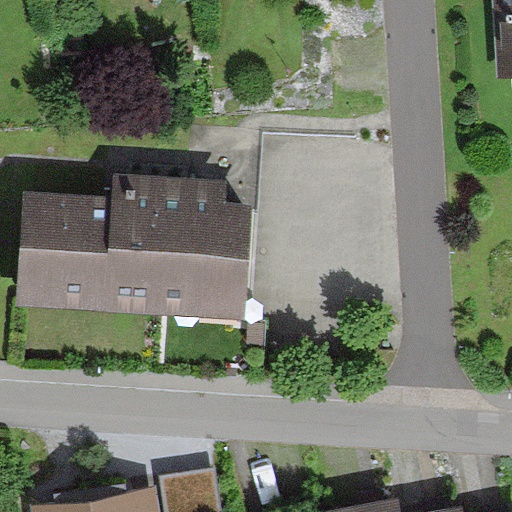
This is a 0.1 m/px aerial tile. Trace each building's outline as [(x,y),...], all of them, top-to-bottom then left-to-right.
[(511,0),(495,0),(501,69),(511,68),(511,0)] [(112,178),(24,173),(17,292),(247,304),(253,188),(225,186),(226,165),(113,159),(112,178)] [(221,511),(214,462),(162,470),(168,511),(221,511)] [(161,511),(156,475),(32,495),(34,511),(161,511)] [(363,490),(325,497),(327,511),(404,511),(403,503),(399,483),(363,490)] [(433,497),(403,503),(404,511),(468,511),(465,491),(433,497)] [(511,511),(511,502),(498,505),(468,511),(511,511)]
